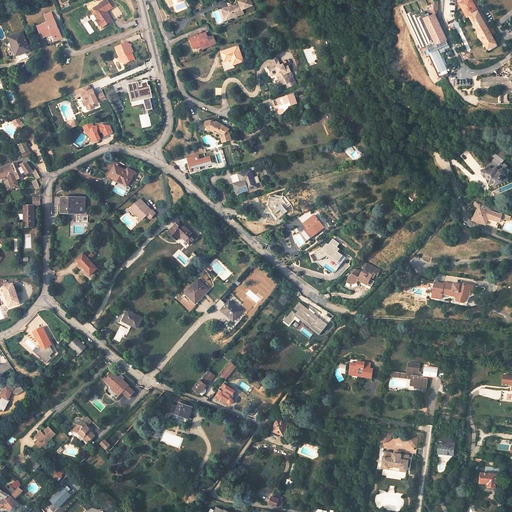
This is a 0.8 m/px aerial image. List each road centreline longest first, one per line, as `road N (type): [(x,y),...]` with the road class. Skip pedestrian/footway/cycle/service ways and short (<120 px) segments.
road 1 (residential): [(352,314),(302,289),(169,168),(144,155)]
road 2 (residential): [(44,299),(124,368),(260,424)]
road 3 (unknown): [(267,102),(256,108),(257,131),(247,133),(221,114),(226,81),(252,94),(267,61)]
road 4 (residential): [(296,511),(211,492),(260,424)]
road 5 (residential): [(144,155),(168,117),(140,0)]
road 6 (track): [(444,163),(414,110),(447,125),(511,127)]
road 7 (track): [(506,320),(352,314)]
road 8 (residential): [(221,114),(181,91),(151,0)]
road 9 (residential): [(440,0),(439,16),(465,73),(490,69),(511,53)]
